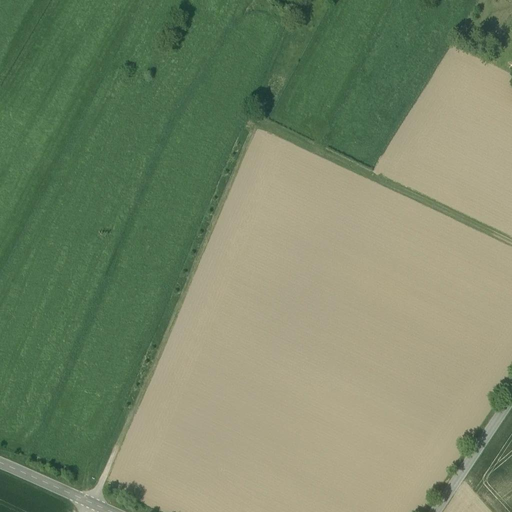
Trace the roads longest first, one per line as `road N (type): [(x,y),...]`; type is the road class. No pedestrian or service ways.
road 1 (track): [(92,504),(253,122),(511,242)]
road 2 (unclassified): [(434,511),(511,396)]
